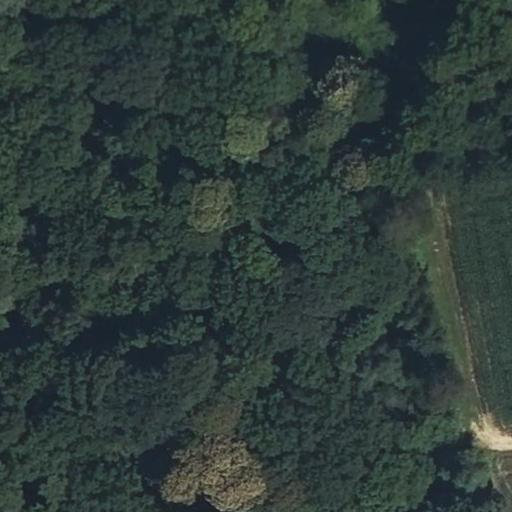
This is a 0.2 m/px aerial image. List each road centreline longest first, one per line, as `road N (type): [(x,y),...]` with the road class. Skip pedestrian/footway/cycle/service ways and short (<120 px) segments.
road 1 (track): [(421,449),(310,171),(325,0)]
road 2 (track): [(511,437),(421,449),(426,511)]
